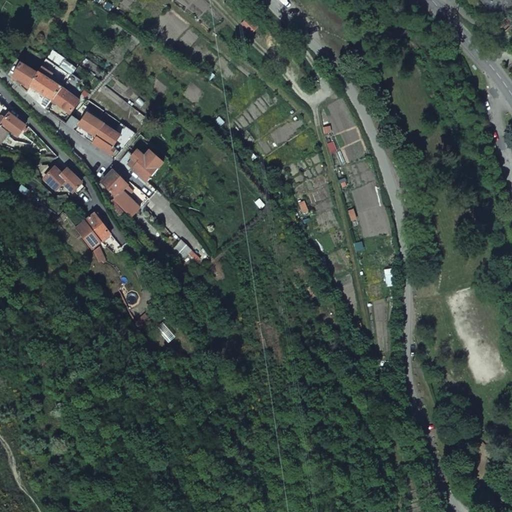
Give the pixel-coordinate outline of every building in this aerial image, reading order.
[(489,6),(498,19),(511,8),(511,0),(480,0),(486,8),(489,6)] [(23,63),(14,76),(31,86),(38,72),(23,63)] [(38,72),(31,86),(52,100),(62,87),(39,71),(38,72)] [(81,81),(73,74),(69,78),(77,85),(81,81)] [(62,87),(52,100),(67,113),(69,114),(80,102),(62,87)] [(49,104),(64,117),(67,113),(52,100),(49,104)] [(0,104),(0,113),(7,114),(8,106),(0,104)] [(5,127),(17,137),(25,126),(9,114),(6,119),(2,116),(0,119),(0,144),(8,133),(4,129),(5,127)] [(97,138),(92,144),(111,157),(116,151),(114,150),(123,137),(105,125),(88,114),(79,127),(97,138)] [(72,116),(65,125),(73,130),(80,122),(72,116)] [(82,161),(89,151),(76,142),(71,151),(82,161)] [(159,168),(137,150),(131,157),(127,154),(122,161),(147,182),(159,168)] [(97,155),(89,151),(82,161),(89,167),(97,155)] [(82,184),(67,170),(62,175),(55,169),(44,179),(56,191),(63,183),(73,193),(82,184)] [(141,207),(123,190),(129,184),(114,169),(103,182),(117,196),(116,197),(133,216),(141,207)] [(95,215),(76,229),(92,249),(110,235),(101,222),(103,220),(98,214),(95,215)] [(193,242),(185,233),(178,239),(187,248),(193,242)]
